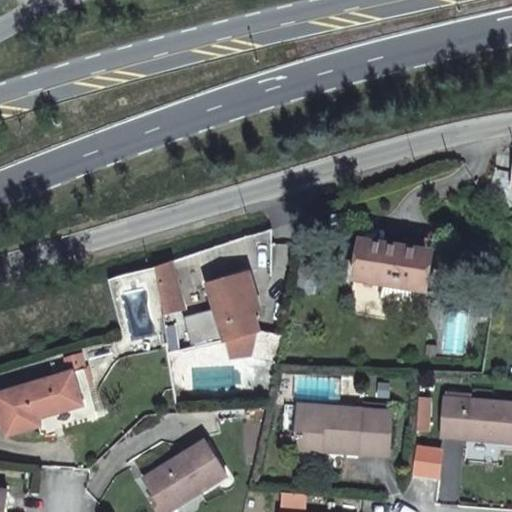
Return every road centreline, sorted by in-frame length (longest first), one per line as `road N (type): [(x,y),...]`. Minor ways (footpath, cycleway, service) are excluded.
road 1 (secondary): [(0,188),(332,70),(511,28)]
road 2 (secondary): [(0,276),(441,145),(511,133)]
road 3 (secondary): [(389,0),(0,106)]
